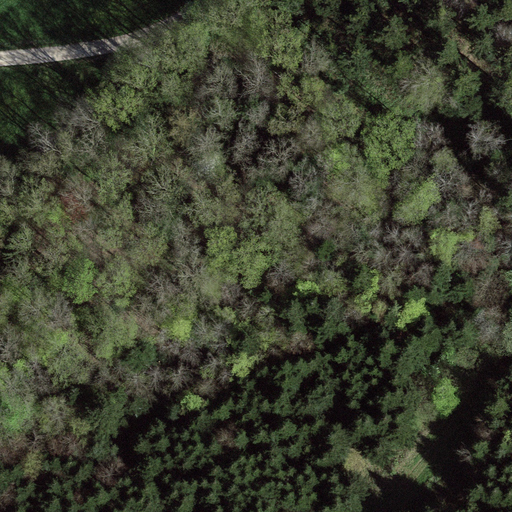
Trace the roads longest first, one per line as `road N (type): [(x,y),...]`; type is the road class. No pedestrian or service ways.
road 1 (track): [(384,511),(511,358)]
road 2 (track): [(131,45),(0,55)]
